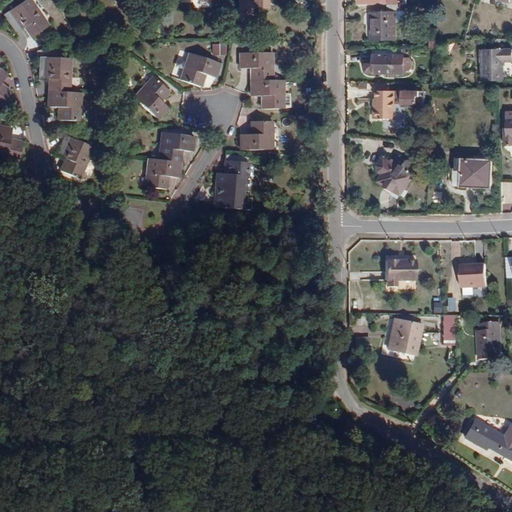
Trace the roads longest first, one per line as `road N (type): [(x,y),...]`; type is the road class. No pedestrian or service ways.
road 1 (residential): [(0,41),(24,80),(45,177),(137,237),(168,223),(220,134),(217,111)]
road 2 (residential): [(333,227),(333,406),(511,504)]
road 3 (residential): [(332,0),(333,227)]
road 4 (residential): [(333,227),(511,224)]
road 5 (track): [(333,227),(176,210)]
